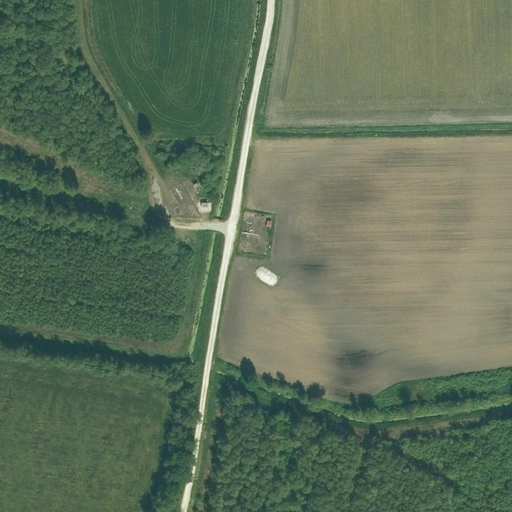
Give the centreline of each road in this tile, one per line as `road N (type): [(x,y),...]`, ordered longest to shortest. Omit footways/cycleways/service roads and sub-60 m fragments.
road 1 (track): [(271,0),(183,511)]
road 2 (track): [(206,386),(377,429),(511,410)]
